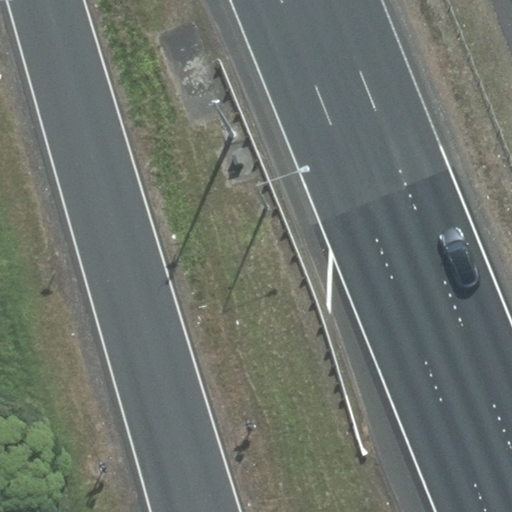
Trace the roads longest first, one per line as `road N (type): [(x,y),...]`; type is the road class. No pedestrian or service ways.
road 1 (motorway): [(193,511),(41,0)]
road 2 (motorway): [(511,465),(326,0)]
